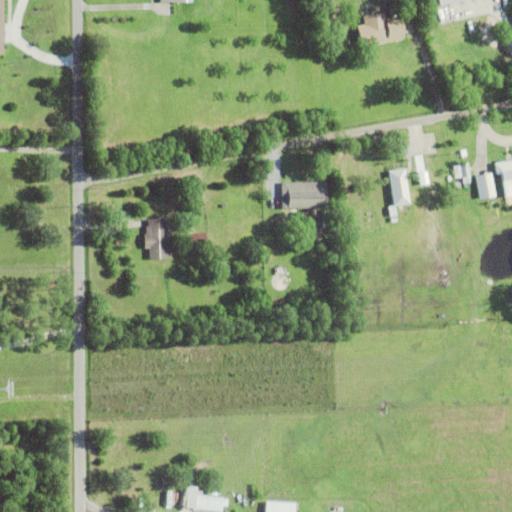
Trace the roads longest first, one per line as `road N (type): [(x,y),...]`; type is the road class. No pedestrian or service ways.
road 1 (residential): [(81,511),(78,0)]
road 2 (residential): [(79,182),(511,102)]
